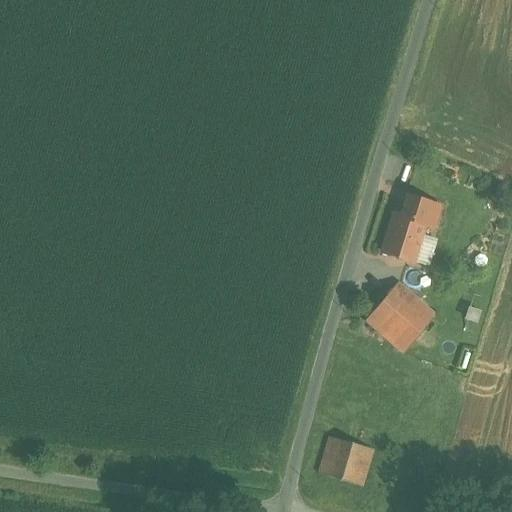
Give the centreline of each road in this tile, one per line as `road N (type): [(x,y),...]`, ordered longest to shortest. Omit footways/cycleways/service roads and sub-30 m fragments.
road 1 (unclassified): [(430,0),(328,327),(290,496)]
road 2 (unclassified): [(290,496),(0,454)]
